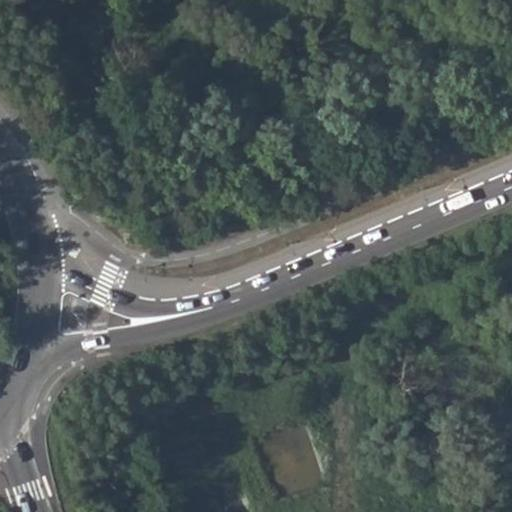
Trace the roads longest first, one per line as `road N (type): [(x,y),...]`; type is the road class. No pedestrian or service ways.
road 1 (secondary): [(511,189),(261,291)]
road 2 (secondary): [(29,378),(67,351),(206,320),(261,291)]
road 3 (secondary): [(261,291),(224,301),(141,298),(42,234)]
road 4 (secondary): [(29,378),(47,307),(42,234)]
